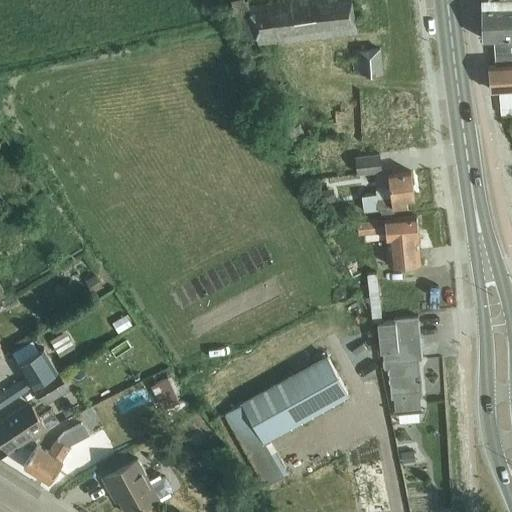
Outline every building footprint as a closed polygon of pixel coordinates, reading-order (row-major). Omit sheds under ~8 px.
[(351,0),(298,0),(250,7),(248,0),(231,0),(235,18),(239,38),(247,36),(248,44),(258,42),(258,44),(356,30),(351,0)] [(511,0),(481,0),(482,6),(481,6),(482,38),(505,37),(511,36),(511,0)] [(495,65),(489,65),(491,90),(511,88),(511,36),(505,37),(493,38),(495,65)] [(356,75),(383,72),(380,49),(354,52),(356,75)] [(300,123),(284,131),(290,143),(306,135),(300,123)] [(382,153),(356,157),(357,173),(384,169),(382,153)] [(377,189),(378,193),(363,195),(365,211),(382,209),(382,216),(397,214),(396,207),(408,205),(408,199),(415,198),(412,171),(389,174),(391,187),(377,189)] [(328,190),(319,191),(321,203),(331,201),(328,190)] [(417,216),(370,221),(359,222),(360,234),(387,231),(391,266),(422,263),(417,216)] [(367,286),(357,263),(348,267),(359,290),(367,286)] [(99,278),(88,285),(93,292),(103,286),(99,278)] [(363,300),(372,296),(368,289),(360,293),(363,300)] [(125,315),(112,323),(117,333),(131,325),(125,315)] [(393,318),(393,320),(377,322),(380,351),(383,351),(384,368),(388,368),(391,398),(395,398),(396,413),(420,410),(419,395),(421,395),(420,381),(420,375),(418,359),(422,359),(418,315),(393,318)] [(61,349),(78,341),(71,327),(54,335),(61,349)] [(0,407),(35,387),(57,373),(58,372),(44,349),(18,364),(28,380),(17,387),(16,385),(0,394),(0,407)] [(348,393),(328,357),(227,413),(267,484),(285,473),(266,440),(349,394),(348,393)] [(68,391),(57,373),(35,387),(46,405),(68,391)] [(38,415),(33,407),(20,415),(18,412),(0,423),(0,437),(9,451),(32,436),(34,439),(61,422),(51,407),(38,415)] [(37,445),(24,466),(50,483),(64,462),(61,460),(69,448),(72,444),(74,442),(88,435),(82,423),(62,433),(58,440),(50,453),(37,445)] [(414,450),(401,451),(402,461),(415,459),(414,450)] [(161,473),(149,480),(137,458),(102,479),(110,492),(114,490),(126,511),(133,511),(159,497),(161,500),(172,493),(170,491),(172,488),(172,485),(169,478),(166,476),(163,475),(161,473)] [(384,462),(367,463),(368,510),(386,509),(384,462)]
